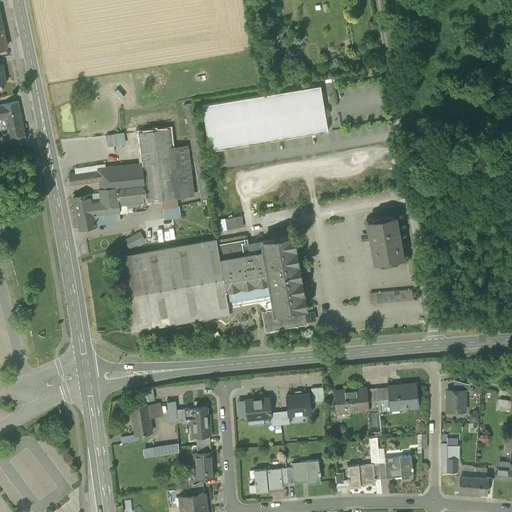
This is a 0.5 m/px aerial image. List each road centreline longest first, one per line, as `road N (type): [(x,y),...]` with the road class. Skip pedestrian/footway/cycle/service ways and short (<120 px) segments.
road 1 (tertiary): [(86,378),(17,0)]
road 2 (residential): [(431,346),(378,0)]
road 3 (tertiary): [(431,346),(86,378)]
road 4 (residential): [(434,501),(233,511)]
road 5 (residential): [(369,372),(433,366),(434,501)]
road 6 (tertiary): [(106,511),(86,378)]
road 7 (residential): [(224,385),(233,511)]
